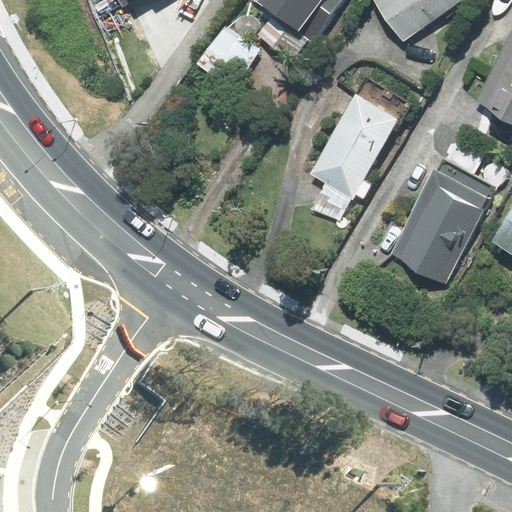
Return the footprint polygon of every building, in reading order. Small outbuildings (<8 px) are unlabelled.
[(276,24),(267,36),(301,61),(317,41),(323,46),(357,0),(270,0),(272,1),(262,14),(276,24)] [(385,0),(413,43),(479,0),(385,0)] [(238,28),(219,57),(252,80),(271,51),(238,28)] [(511,58),(486,102),(511,118),(511,58)] [(416,120),(404,112),(406,110),(371,87),(358,107),(364,110),(322,174),(335,183),(320,205),(348,224),(366,196),(373,200),(383,186),(376,181),(416,120)] [(459,160),(401,254),(455,287),(501,212),(499,211),(506,198),(503,196),(508,189),(459,160)]
